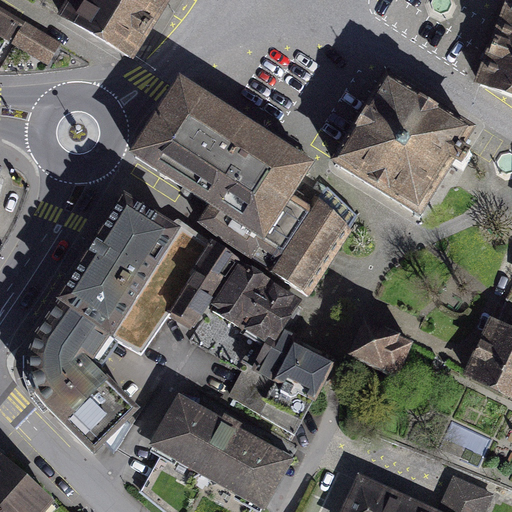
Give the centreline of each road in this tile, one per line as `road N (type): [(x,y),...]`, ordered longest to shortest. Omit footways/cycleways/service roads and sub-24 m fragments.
road 1 (secondary): [(316,0),(511,123)]
road 2 (primary): [(109,113),(254,0)]
road 3 (primary): [(0,324),(55,238),(80,168)]
road 4 (residential): [(0,396),(120,511)]
road 5 (unknown): [(382,41),(322,128),(314,155),(323,176)]
